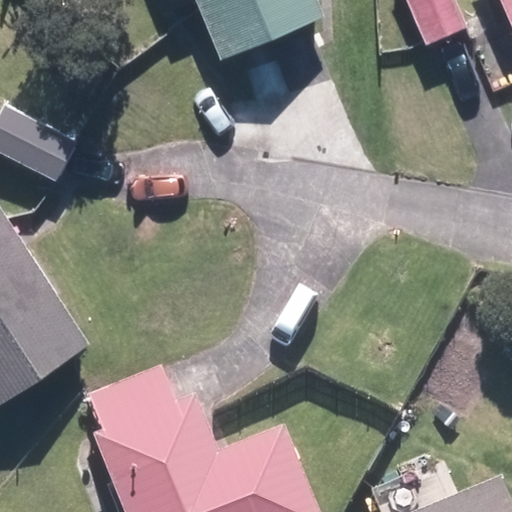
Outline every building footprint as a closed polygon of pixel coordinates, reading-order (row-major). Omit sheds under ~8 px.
[(326,34),(313,0),(166,0),(171,13),(194,5),(219,73),(326,34)] [(453,0),(400,0),(423,47),(466,26),(453,0)] [(511,0),(494,0),(511,42),(511,0)] [(72,133),(0,100),(0,155),(51,178),(72,133)] [(0,222),(0,382),(73,337),(0,222)] [(82,406),(118,511),(293,511),(268,438),(233,450),(216,401),(191,410),(179,373),(82,406)] [(500,511),(488,485),(428,511),(500,511)]
